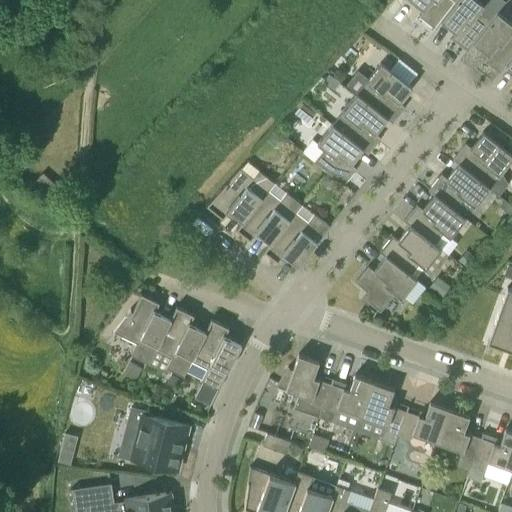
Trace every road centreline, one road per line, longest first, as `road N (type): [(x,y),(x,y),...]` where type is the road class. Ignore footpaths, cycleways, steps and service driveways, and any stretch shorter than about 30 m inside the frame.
road 1 (residential): [(285,305),(460,81)]
road 2 (track): [(104,0),(74,267)]
road 3 (residential): [(285,305),(511,386)]
road 4 (residential): [(205,511),(224,419),(285,305)]
